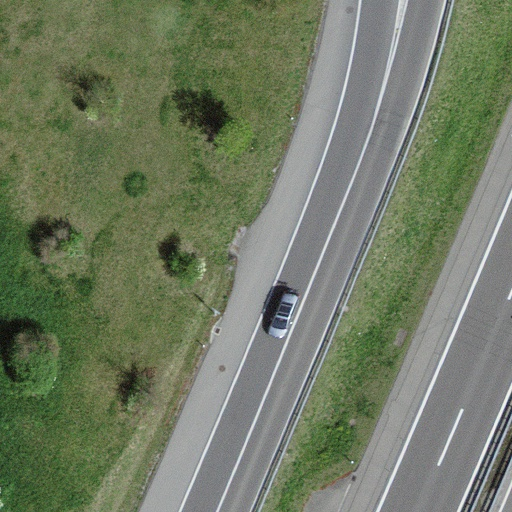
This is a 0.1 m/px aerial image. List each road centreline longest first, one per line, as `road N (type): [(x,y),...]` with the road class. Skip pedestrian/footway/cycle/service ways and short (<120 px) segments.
road 1 (motorway): [(342,205),(215,511)]
road 2 (motorway): [(511,290),(417,511)]
road 3 (motorway): [(426,0),(399,101),(342,205)]
road 4 (motorway): [(379,0),(342,205)]
